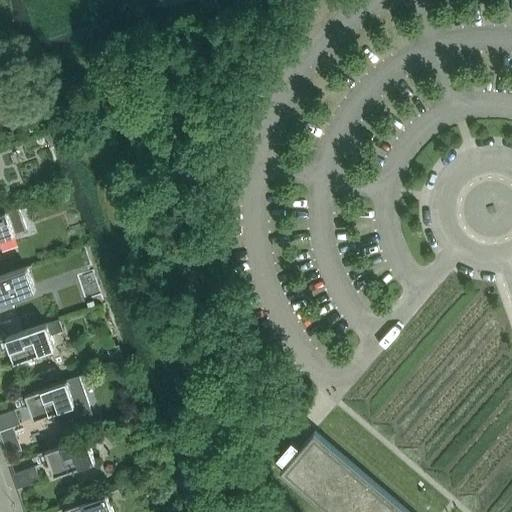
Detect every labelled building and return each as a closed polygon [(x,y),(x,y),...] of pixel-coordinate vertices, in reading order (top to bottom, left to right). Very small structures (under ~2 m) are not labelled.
[(18,205),(7,209),(0,211),(0,239),(26,230),(18,205)] [(26,266),(0,275),(0,302),(35,290),(26,266)] [(51,334),(63,329),(59,318),(0,338),(0,345),(2,350),(9,347),(14,361),(55,347),(51,334)] [(118,344),(107,348),(113,363),(124,359),(118,344)] [(78,375),(18,396),(22,406),(29,403),(34,418),(56,410),(61,423),(91,412),(78,375)] [(0,413),(0,429),(20,423),(15,408),(0,413)] [(409,511),(314,430),(300,447),(292,440),(277,458),(285,465),(280,470),(328,511),(409,511)] [(54,474),(95,460),(87,435),(38,452),(42,463),(49,460),(54,474)] [(12,473),(17,488),(40,479),(35,465),(12,473)] [(113,511),(107,492),(58,509),(58,511),(113,511)]
